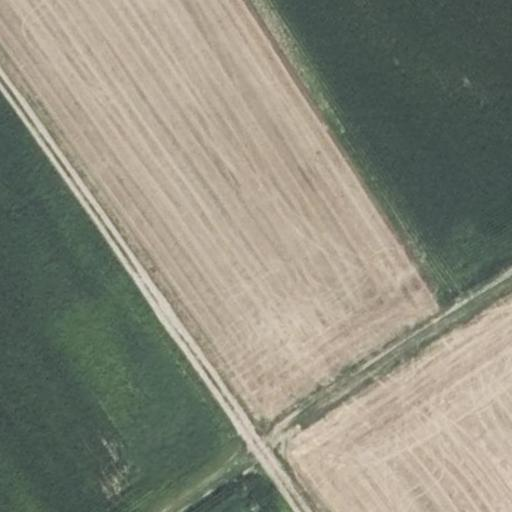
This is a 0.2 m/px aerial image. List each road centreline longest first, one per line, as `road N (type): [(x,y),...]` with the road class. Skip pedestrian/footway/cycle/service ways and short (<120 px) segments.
road 1 (track): [(306,511),(0,77)]
road 2 (track): [(511,282),(257,444)]
